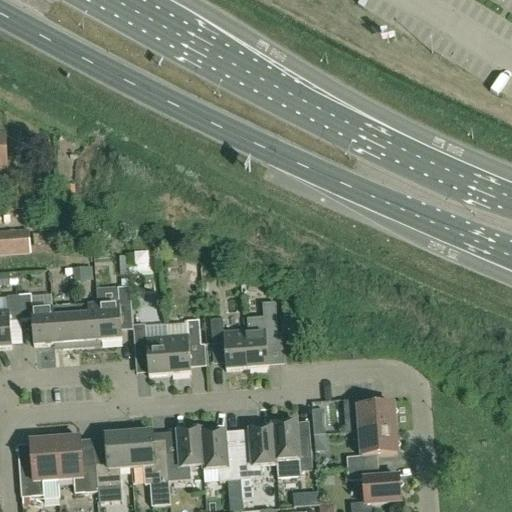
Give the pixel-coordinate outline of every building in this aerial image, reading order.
[(75,185),(66,185),(68,203),(76,203),(75,185)] [(0,256),(30,254),(28,233),(0,234),(0,256)] [(0,287),(11,287),(10,273),(0,273),(0,287)] [(118,304),(98,305),(101,344),(122,342),(120,315),(132,314),(130,289),(117,290),(118,304)] [(31,296),(19,297),(21,322),(32,322),(34,349),(55,347),(52,309),(32,310),(31,296)] [(0,313),(0,351),(12,350),(10,323),(21,322),(19,297),(7,298),(8,313),(0,313)] [(89,317),(76,318),(78,350),(94,349),(94,344),(101,344),(98,305),(88,306),(89,317)] [(248,333),(244,333),(247,372),(268,370),(267,351),(279,350),(275,305),(262,306),(263,320),(247,321),(248,333)] [(52,309),(55,347),(62,347),(62,352),(78,350),(76,318),(75,307),(52,309)] [(247,372),(244,333),(224,335),(223,321),(210,322),(212,347),(224,346),(226,373),(247,372)] [(188,338),(167,339),(170,378),(191,376),(189,349),(201,348),(199,323),(187,324),(188,338)] [(133,328),(135,353),(147,352),(149,379),(170,378),(167,339),(146,341),(145,327),(133,328)] [(360,434),(396,432),(394,407),(358,410),(360,434)] [(314,438),(326,437),(324,412),(312,413),(314,438)] [(297,424),(273,426),(276,468),(277,468),(276,464),(290,463),(291,475),(313,474),(311,447),(299,448),(297,424)] [(241,483),(243,504),(255,503),(254,482),(263,482),(262,469),(276,468),(273,426),(272,426),(273,430),(249,432),(251,456),(239,457),(241,483)] [(167,458),(167,461),(169,485),(191,483),(190,471),(203,470),(204,474),(201,432),(177,434),(179,457),(167,458)] [(202,432),(201,432),(204,474),(218,472),(219,485),(241,483),(239,457),(227,458),(225,434),(202,436),(202,432)] [(348,472),(373,470),(372,459),(398,457),(396,432),(360,434),(362,459),(347,461),(348,472)] [(153,435),(129,437),(132,471),(144,470),(145,488),(150,487),(152,510),(171,508),(169,485),(167,461),(155,462),(153,435)] [(132,471),(129,437),(105,439),(107,466),(95,467),(96,468),(95,468),(97,491),(121,490),(120,472),(132,471)] [(80,441),(55,443),(59,483),(74,482),(75,497),(97,495),(97,491),(95,468),(83,469),(80,441)] [(60,501),(59,483),(55,443),(30,445),(33,473),(20,473),(22,501),(44,499),(45,502),(60,501)] [(373,470),(348,472),(349,484),(363,483),(365,508),(401,505),(399,480),(374,482),(373,470)]
